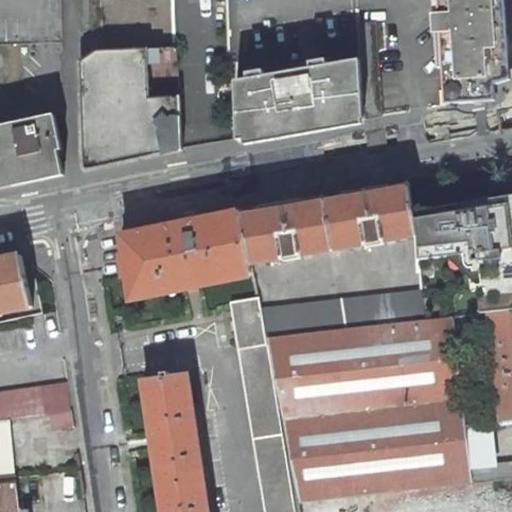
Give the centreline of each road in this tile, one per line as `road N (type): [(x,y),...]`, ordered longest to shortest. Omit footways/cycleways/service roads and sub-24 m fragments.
road 1 (secondary): [(62,211),(511,125)]
road 2 (residential): [(62,211),(104,511)]
